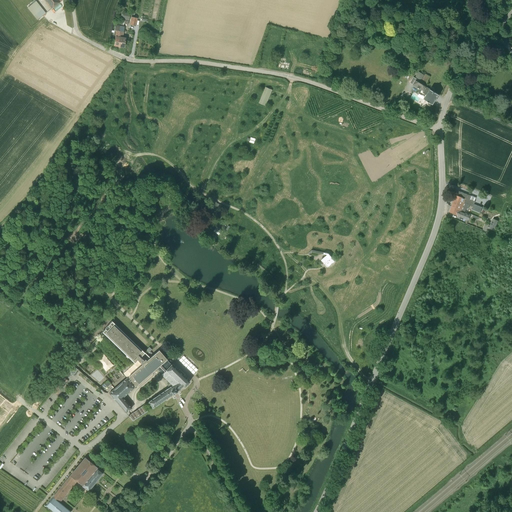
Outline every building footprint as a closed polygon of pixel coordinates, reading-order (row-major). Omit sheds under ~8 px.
[(44,0),(51,9),(59,2),(62,0),(44,0)] [(42,9),(36,1),(34,2),(33,1),(32,2),(33,3),(28,8),(34,15),(37,13),(41,17),(45,13),(42,9)] [(124,48),(126,38),(123,37),(124,27),(123,26),(125,20),(121,19),(120,26),(119,26),(118,37),(120,37),(118,47),(124,48)] [(114,46),(118,47),(120,37),(118,37),(119,26),(115,25),(114,31),(111,30),(111,32),(114,33),(113,39),(115,39),(114,46)] [(428,82),(427,81),(430,77),(426,74),(424,76),(421,73),(418,79),(427,84),(428,82)] [(433,104),(439,95),(434,92),(436,89),(432,86),(430,89),(419,83),(420,81),(413,77),(410,83),(413,85),(424,92),(423,93),(426,95),(424,99),(428,102),(427,104),(430,106),(432,104),(433,104)] [(265,87),(259,103),(266,106),(273,90),(265,87)] [(469,205),(473,206),(474,204),(475,202),(469,199),(471,196),(458,191),(457,196),(456,195),(454,199),(469,205)] [(451,206),(465,212),(466,208),(468,208),(469,205),(454,199),(451,206)] [(449,212),(468,220),(470,215),(464,213),(465,212),(451,206),(449,212)] [(490,225),(489,225),(488,228),(494,230),(498,221),(493,218),(490,225)] [(325,264),(333,258),(329,253),(312,250),(308,253),(309,255),(312,252),(317,253),(327,255),(321,260),(325,264)] [(134,343),(112,321),(102,332),(137,360),(139,357),(144,361),(128,377),(127,378),(126,378),(109,394),(125,413),(132,408),(123,398),(134,388),(133,388),(136,386),(156,369),(162,374),(161,375),(172,386),(168,388),(148,402),(152,408),(177,392),(183,386),(184,387),(189,382),(177,371),(171,365),(170,366),(165,361),(167,360),(159,351),(150,358),(137,346),(136,346),(133,343),(134,343)] [(71,371),(70,372),(73,375),(78,369),(74,366),(74,367),(71,371)] [(65,377),(53,390),(56,393),(69,380),(65,377)] [(142,406),(128,416),(129,417),(133,421),(147,412),(142,406)] [(70,511),(59,502),(76,481),(88,491),(96,481),(103,473),(85,458),(70,476),(46,506),(52,511),(70,511)]
